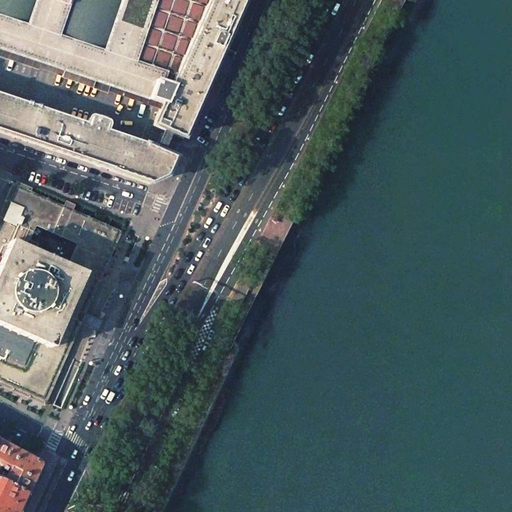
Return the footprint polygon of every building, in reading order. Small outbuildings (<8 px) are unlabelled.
[(0,0),(0,132),(109,169),(109,170),(149,184),(165,177),(174,157),(144,144),(144,145),(104,132),(86,125),(0,96),(0,49),(145,98),(161,104),(152,126),(182,139),(185,133),(243,0),(0,0)] [(105,122),(91,117),(89,117),(88,118),(86,125),(104,132),(106,125),(106,124),(106,123),(105,122)] [(83,318),(122,232),(65,206),(13,184),(0,214),(0,385),(45,405),(83,318)] [(0,482),(25,494),(32,478),(38,465),(37,462),(11,448),(0,442),(0,482)] [(0,482),(0,511),(16,511),(25,494),(0,482)]
